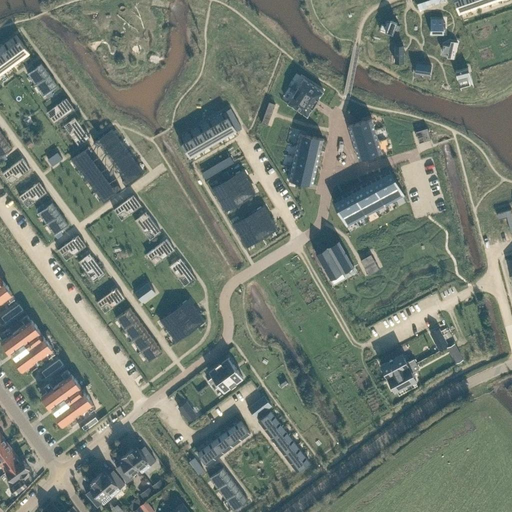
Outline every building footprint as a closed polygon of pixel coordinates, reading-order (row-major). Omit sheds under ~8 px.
[(465,0),(454,0),(459,14),(469,10),(465,0)] [(477,0),(465,0),(469,10),(479,7),(477,0)] [(444,18),(431,18),(431,34),(432,34),(432,31),(443,31),(443,34),(444,18)] [(382,23),(380,28),(393,33),(395,29),(398,30),(400,25),(397,23),(397,21),(390,19),(390,21),(387,20),(385,24),(382,23)] [(16,34),(8,41),(21,59),(30,53),(16,34)] [(444,44),(442,50),(448,52),(447,57),(454,58),(458,42),(451,40),(450,45),(444,44)] [(0,48),(13,66),(21,59),(8,41),(0,46),(0,48)] [(13,66),(0,48),(0,66),(4,72),(13,66)] [(29,71),(28,73),(36,84),(50,74),(42,63),(35,68),(29,71)] [(416,63),(415,72),(430,74),(432,65),(416,63)] [(468,67),(456,70),(458,80),(468,77),(471,87),(473,86),(468,67)] [(50,74),(36,84),(44,95),(45,94),(51,90),(58,85),(50,74)] [(304,78),(296,90),(316,103),(324,91),(304,78)] [(296,90),(288,103),(308,116),(316,103),(296,90)] [(56,113),(50,117),(55,123),(75,108),(67,97),(55,106),(56,113)] [(226,110),(216,116),(228,136),(237,130),(235,126),(232,122),(230,118),(228,114),(226,110)] [(207,121),(218,141),(228,136),(216,116),(207,121)] [(75,117),(69,121),(73,126),(70,133),(79,145),(90,137),(75,117)] [(372,118),(348,125),(352,137),(376,129),(372,118)] [(218,141),(207,121),(197,127),(209,147),(218,141)] [(197,127),(188,132),(200,152),(209,147),(197,127)] [(427,127),(422,129),(423,133),(424,137),(425,141),(431,139),(427,127)] [(111,129),(97,139),(101,145),(105,150),(119,140),(111,129)] [(376,129),(352,137),(355,148),(379,140),(376,129)] [(190,158),(200,152),(188,132),(178,137),(190,158)] [(300,133),(297,144),(321,150),(324,138),(308,134),(300,133)] [(5,137),(0,140),(0,157),(4,154),(13,148),(5,137)] [(119,140),(105,150),(113,161),(127,151),(119,140)] [(379,140),(355,148),(359,159),(383,152),(379,140)] [(297,144),(294,156),(318,161),(321,150),(297,144)] [(86,147),(72,157),(80,169),(94,158),(89,153),(86,147)] [(127,151),(113,161),(122,172),(136,162),(127,151)] [(294,156),(292,167),(316,173),(318,161),(294,156)] [(23,158),(3,172),(7,178),(12,174),(19,177),(31,169),(23,158)] [(94,158),(80,169),(88,180),(102,169),(94,158)] [(136,162),(122,172),(126,178),(130,183),(144,173),(136,162)] [(292,167),(289,179),(313,185),(316,173),(292,167)] [(102,169),(88,180),(96,191),(110,180),(102,169)] [(227,178),(234,190),(249,181),(242,169),(227,178)] [(392,170),(382,176),(394,197),(404,191),(392,170)] [(382,176),(373,181),(384,202),(394,197),(382,176)] [(219,199),(234,190),(227,178),(212,187),(219,199)] [(39,180),(19,195),(24,201),(29,197),(35,200),(47,192),(39,180)] [(110,180),(96,191),(104,202),(118,192),(114,186),(110,180)] [(256,193),(249,181),(234,190),(241,202),(256,193)] [(373,181),(363,186),(374,207),(384,202),(373,181)] [(363,186),(353,191),(365,212),(374,207),(363,186)] [(241,202),(234,190),(219,199),(226,211),(241,202)] [(353,191),(344,196),(355,217),(365,212),(353,191)] [(134,194),(114,209),(118,214),(124,210),(130,214),(142,205),(134,194)] [(344,196),(334,202),(345,223),(355,217),(344,196)] [(39,212),(38,212),(47,223),(61,213),(52,202),(44,208),(39,212)] [(263,205),(248,214),(255,226),(270,217),(263,205)] [(146,211),(135,219),(144,231),(151,230),(155,235),(161,231),(146,211)] [(61,213),(47,223),(55,234),(60,230),(69,224),(61,213)] [(233,223),(240,235),(255,226),(248,214),(233,223)] [(255,226),(262,238),(277,229),(270,217),(255,226)] [(262,238),(255,226),(240,235),(247,247),(262,238)] [(78,234),(58,249),(63,254),(68,250),(75,254),(87,245),(78,234)] [(167,238),(147,253),(151,259),(157,255),(163,258),(175,249),(167,238)] [(327,246),(342,272),(345,277),(355,271),(353,266),(354,266),(339,239),(338,240),(339,242),(329,248),(327,246)] [(316,252),(331,279),(332,278),(335,283),(345,277),(342,272),(327,246),(328,249),(318,255),(316,252)] [(90,252),(79,260),(88,272),(95,271),(99,277),(105,272),(90,252)] [(181,257),(170,265),(179,277),(186,276),(190,281),(196,277),(181,257)] [(0,301),(6,298),(9,302),(15,298),(12,293),(9,288),(7,285),(0,275),(0,301)] [(117,286),(97,301),(101,307),(107,303),(113,306),(125,297),(117,286)] [(188,299),(174,309),(182,320),(196,310),(188,299)] [(19,303),(2,316),(6,322),(23,309),(19,303)] [(130,307),(116,317),(124,328),(138,318),(130,307)] [(174,309),(160,319),(168,330),(182,320),(174,309)] [(196,310),(182,320),(191,331),(205,321),(196,310)] [(24,369),(28,365),(32,370),(38,366),(34,361),(46,352),(50,357),(56,353),(52,348),(53,348),(49,343),(47,339),(47,340),(37,327),(37,326),(35,323),(31,319),(27,314),(21,319),(25,323),(13,332),(10,327),(4,331),(7,336),(2,340),(5,344),(4,345),(7,349),(8,348),(11,352),(10,353),(13,357),(14,356),(17,360),(16,361),(19,365),(20,365),(24,369)] [(138,318),(124,328),(132,339),(146,329),(138,318)] [(182,320),(168,330),(177,341),(191,331),(182,320)] [(439,327),(430,332),(440,350),(449,345),(439,327)] [(146,329),(132,339),(141,350),(155,340),(146,329)] [(155,340),(141,350),(149,362),(163,351),(155,340)] [(457,348),(451,351),(453,357),(457,355),(459,360),(463,359),(457,348)] [(389,360),(381,364),(388,378),(417,363),(414,358),(407,362),(402,353),(394,358),(393,357),(393,358),(390,360),(389,359),(389,360)] [(213,376),(208,380),(211,383),(235,365),(229,357),(222,362),(221,362),(217,366),(216,365),(216,366),(209,371),(213,376)] [(59,358),(42,371),(46,376),(63,363),(59,358)] [(417,363),(388,378),(395,391),(416,379),(412,371),(419,368),(417,363)] [(235,365),(211,383),(215,389),(220,385),(224,391),(231,386),(231,387),(232,386),(236,382),(237,383),(237,382),(244,377),(235,365)] [(64,424),(69,420),(72,425),(78,421),(75,416),(86,407),(90,412),(96,408),(92,403),(93,402),(89,398),(90,397),(87,394),(77,381),(78,381),(75,378),(72,373),(71,374),(67,369),(62,373),(65,378),(53,387),(50,382),(44,386),(47,391),(43,395),(46,399),(44,400),(48,404),(49,403),(52,407),(50,408),(53,412),(55,411),(58,415),(56,416),(59,420),(61,419),(64,424)] [(187,400),(178,407),(188,421),(197,414),(187,400)] [(278,419),(271,410),(258,420),(265,428),(278,419)] [(96,416),(82,426),(85,430),(98,420),(96,416)] [(278,419),(265,428),(271,437),(284,427),(278,419)] [(241,420),(232,426),(242,439),(251,433),(241,420)] [(233,446),(242,439),(232,426),(224,433),(233,446)] [(278,446),(291,436),(284,427),(271,437),(278,446)] [(0,448),(8,443),(1,433),(0,434),(0,448)] [(224,433),(215,439),(225,452),(233,446),(224,433)] [(291,436),(278,446),(284,454),(297,444),(291,436)] [(206,446),(216,459),(225,452),(215,439),(206,446)] [(0,462),(15,452),(8,443),(0,448),(0,462)] [(304,453),(297,444),(284,454),(291,463),(304,453)] [(133,447),(127,452),(140,468),(139,468),(142,472),(152,465),(151,463),(156,460),(145,446),(140,449),(137,445),(133,447)] [(216,459),(206,446),(198,452),(207,465),(216,459)] [(21,461),(21,460),(15,452),(0,462),(6,471),(7,471),(21,461)] [(140,468),(127,452),(121,456),(122,456),(118,459),(122,463),(117,467),(127,481),(133,477),(131,475),(139,468),(140,468)] [(304,453),(291,463),(297,471),(310,462),(304,453)] [(30,468),(23,459),(21,460),(21,461),(7,471),(6,471),(13,481),(20,476),(21,478),(28,472),(27,471),(30,468)] [(232,477),(224,467),(210,477),(218,488),(232,477)] [(96,477),(113,496),(121,488),(120,487),(125,483),(114,470),(109,474),(105,469),(102,472),(96,477)] [(104,503),(113,496),(96,477),(91,481),(87,484),(91,489),(86,493),(98,506),(103,502),(104,503)] [(226,499),(240,488),(232,477),(218,488),(226,499)] [(22,479),(10,488),(15,494),(27,485),(22,479)] [(154,486),(158,491),(165,486),(161,481),(154,486)] [(154,493),(149,487),(140,494),(145,500),(154,493)] [(248,499),(240,488),(226,499),(234,510),(248,499)] [(139,498),(134,503),(137,507),(142,502),(139,498)] [(145,511),(154,511),(155,511),(146,501),(141,506),(145,511)] [(190,511),(183,503),(170,511),(190,511)]
